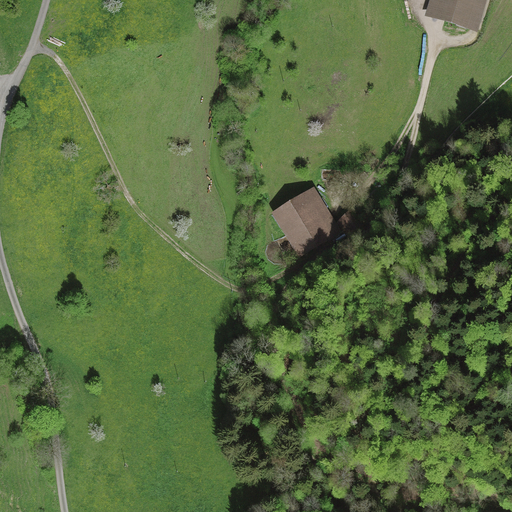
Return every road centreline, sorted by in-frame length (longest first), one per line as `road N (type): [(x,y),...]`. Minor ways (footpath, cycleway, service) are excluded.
road 1 (track): [(32,44),(71,80),(133,205),(202,267),(243,291),(312,260)]
road 2 (track): [(396,511),(398,489),(315,442),(275,351),(277,304),(312,260)]
road 3 (unclassified): [(0,250),(48,384),(65,511)]
road 4 (track): [(511,196),(465,249),(425,329),(435,351),(511,387)]
road 5 (track): [(312,260),(365,232),(398,180)]
